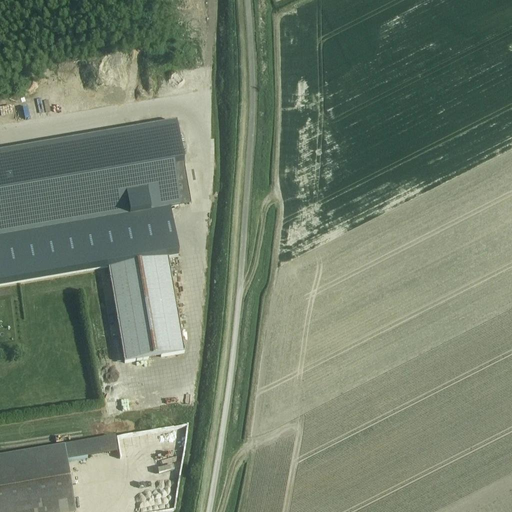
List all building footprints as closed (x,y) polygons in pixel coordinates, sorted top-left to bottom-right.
[(10,127),(18,114),(15,112),(6,124),(10,127)] [(169,209),(190,205),(176,125),(0,154),(0,286),(108,268),(124,364),(184,354),(167,258),(177,256),(169,209)] [(179,388),(181,397),(190,396),(188,387),(179,388)] [(160,392),(161,403),(174,402),(173,391),(160,392)] [(177,487),(169,442),(167,431),(65,448),(67,462),(120,453),(127,495),(177,487)] [(0,474),(66,464),(64,448),(0,458),(0,474)] [(0,511),(72,499),(66,464),(0,474),(0,511)] [(74,511),(72,499),(0,511),(74,511)]
